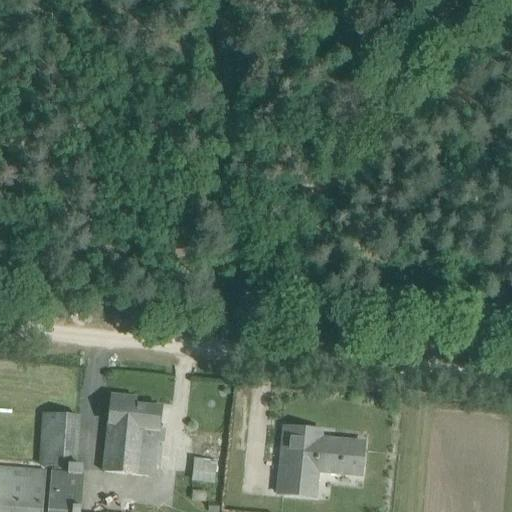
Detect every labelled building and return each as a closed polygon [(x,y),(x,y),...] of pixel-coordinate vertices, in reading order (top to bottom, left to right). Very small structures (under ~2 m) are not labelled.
[(136,399),(112,396),(104,472),(153,478),(158,440),(163,443),(165,430),(160,429),(162,408),(136,405),(136,399)] [(80,511),(84,475),(75,474),(79,417),(44,414),(40,465),(69,467),(68,472),(52,471),(48,511),(80,511)] [(321,431),(285,428),(279,494),(315,497),(317,471),(361,475),(364,444),(321,439),(321,431)] [(193,482),(215,484),(220,443),(197,440),(193,482)] [(0,511),(42,511),(46,472),(0,468),(0,511)] [(314,511),(316,504),(281,502),(279,511),(314,511)]
